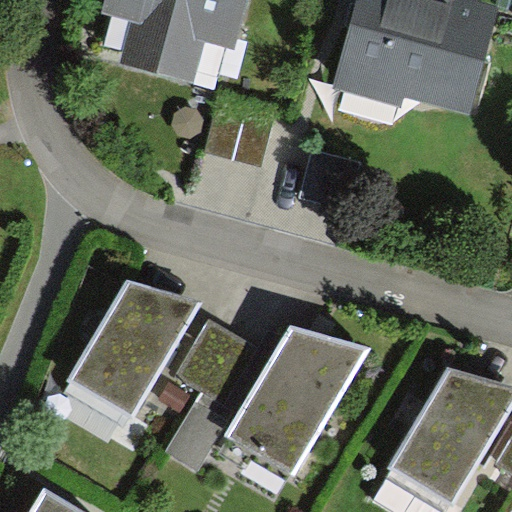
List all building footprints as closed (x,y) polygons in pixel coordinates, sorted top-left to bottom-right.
[(247,0),(105,0),(102,13),(132,21),(120,61),(194,82),(205,41),(234,49),(247,0)] [(502,8),(472,0),(357,0),(355,9),(333,88),(402,107),(404,98),(471,117),(502,8)] [(276,110),(219,95),(204,153),(261,168),(276,110)] [(360,163),(312,151),(301,199),(349,211),(360,163)] [(127,278),(68,382),(131,417),(195,312),(202,301),(127,278)] [(256,347),(207,319),(174,375),(201,391),(222,404),(256,347)] [(259,380),(225,435),(295,476),(370,348),(292,326),(259,380)] [(511,385),(448,367),(389,468),(452,504),(509,412),(511,406),(511,385)] [(222,404),(201,391),(164,451),(196,471),(233,411),(222,404)] [(511,436),(496,463),(511,472),(511,436)] [(46,489),(31,511),(84,511),(68,502),(46,489)]
